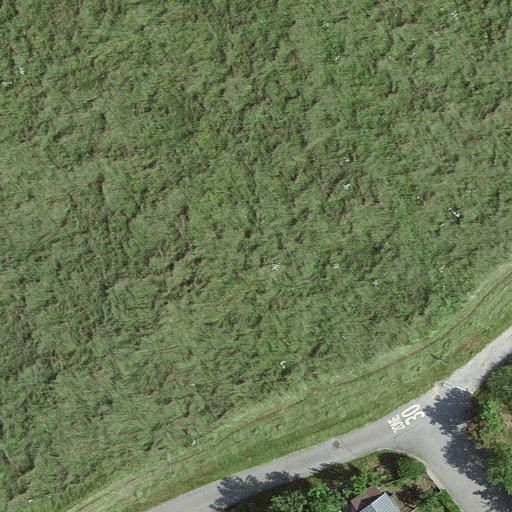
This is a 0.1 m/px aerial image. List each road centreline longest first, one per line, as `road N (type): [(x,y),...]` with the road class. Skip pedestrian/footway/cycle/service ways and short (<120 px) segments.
road 1 (track): [(511,316),(341,440)]
road 2 (residential): [(341,440),(176,511)]
